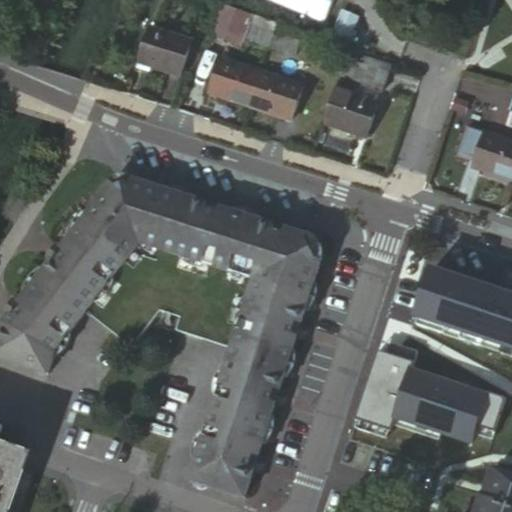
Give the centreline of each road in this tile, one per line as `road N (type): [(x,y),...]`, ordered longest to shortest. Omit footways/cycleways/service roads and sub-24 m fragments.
road 1 (residential): [(399,205),(0,73)]
road 2 (residential): [(399,205),(300,511)]
road 3 (unclassified): [(167,502),(209,356)]
road 4 (residential): [(399,205),(444,63)]
road 5 (residential): [(167,502),(38,454)]
road 6 (unclassified): [(38,454),(91,336)]
